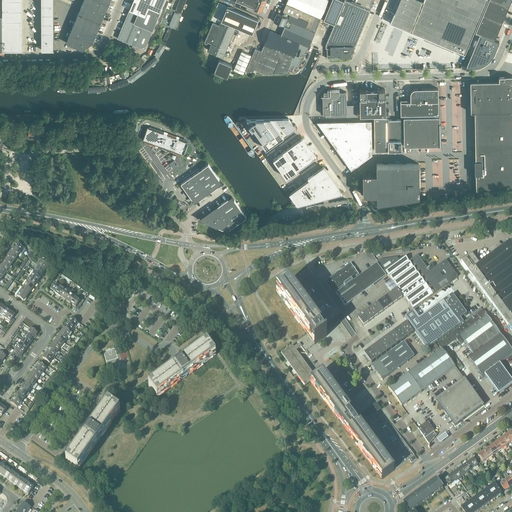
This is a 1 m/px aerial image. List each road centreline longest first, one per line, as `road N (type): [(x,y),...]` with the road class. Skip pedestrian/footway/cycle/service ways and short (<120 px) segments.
road 1 (unclassified): [(290,249),(311,260),(511,224)]
road 2 (primary): [(365,485),(247,321)]
road 3 (residential): [(16,451),(98,338),(122,332),(153,350)]
road 4 (unclassified): [(187,229),(117,153),(28,153)]
road 5 (unclassified): [(428,461),(346,348),(363,334),(350,312)]
road 6 (unclassified): [(363,78),(486,71),(511,24)]
road 7 (unclassified): [(344,181),(310,134),(306,108),(326,80),(363,78)]
road 8 (primary): [(365,231),(511,209)]
road 9 (primary): [(251,341),(335,459)]
road 10 (residential): [(16,378),(50,330),(0,293)]
